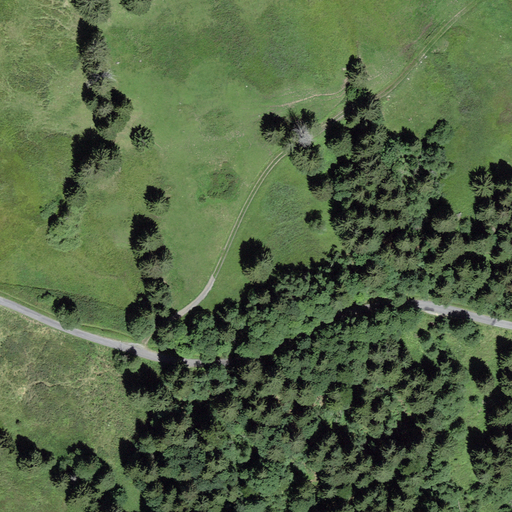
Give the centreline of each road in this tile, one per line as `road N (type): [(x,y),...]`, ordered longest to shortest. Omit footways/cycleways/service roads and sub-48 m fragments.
road 1 (unclassified): [(511,325),(391,304),(318,323),(252,356),(196,363),(97,340),(0,300)]
road 2 (track): [(142,352),(207,289),(271,166),(393,86),(475,0)]
